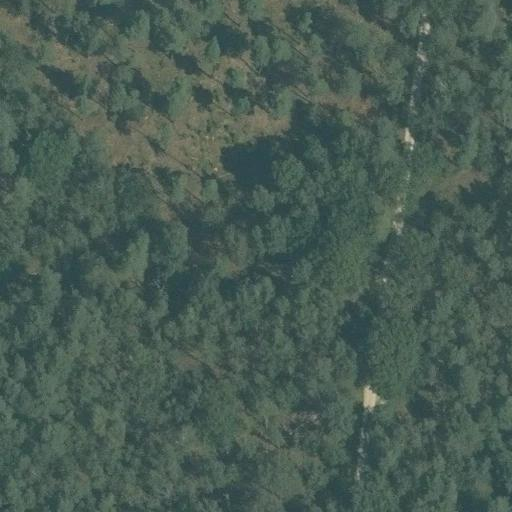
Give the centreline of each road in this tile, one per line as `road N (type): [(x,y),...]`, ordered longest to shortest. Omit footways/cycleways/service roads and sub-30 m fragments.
road 1 (track): [(390,258),(368,268),(0,294)]
road 2 (track): [(390,258),(426,0)]
road 3 (track): [(390,258),(354,511)]
road 4 (track): [(511,334),(398,274),(390,258)]
